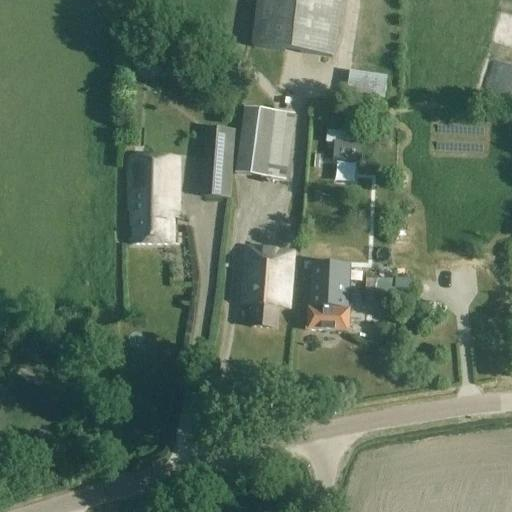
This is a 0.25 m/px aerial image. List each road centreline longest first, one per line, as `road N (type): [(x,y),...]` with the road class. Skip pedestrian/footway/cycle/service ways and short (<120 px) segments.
road 1 (tertiary): [(43,511),(334,431)]
road 2 (tertiary): [(334,431),(511,402)]
